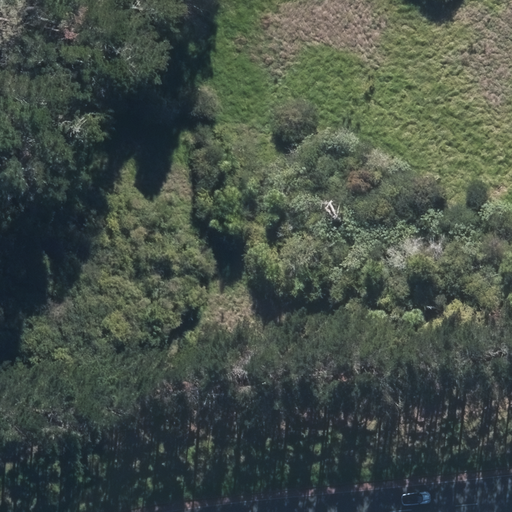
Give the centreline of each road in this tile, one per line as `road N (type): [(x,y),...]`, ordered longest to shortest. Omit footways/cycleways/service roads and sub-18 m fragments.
road 1 (track): [(0,142),(131,0)]
road 2 (residential): [(511,486),(342,511)]
